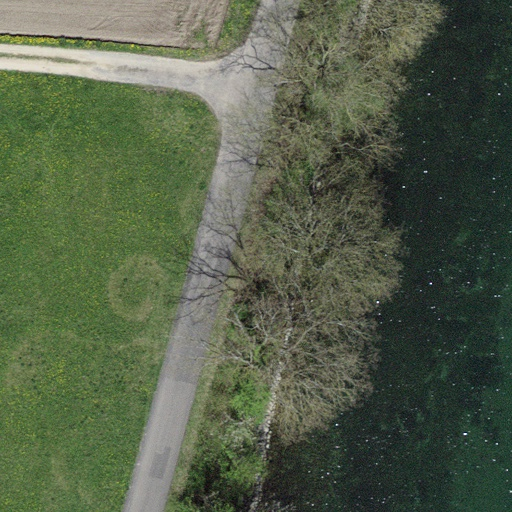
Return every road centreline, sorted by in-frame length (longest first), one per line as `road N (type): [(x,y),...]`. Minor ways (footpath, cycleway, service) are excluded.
road 1 (unclassified): [(126,511),(265,0)]
road 2 (track): [(0,52),(246,65)]
